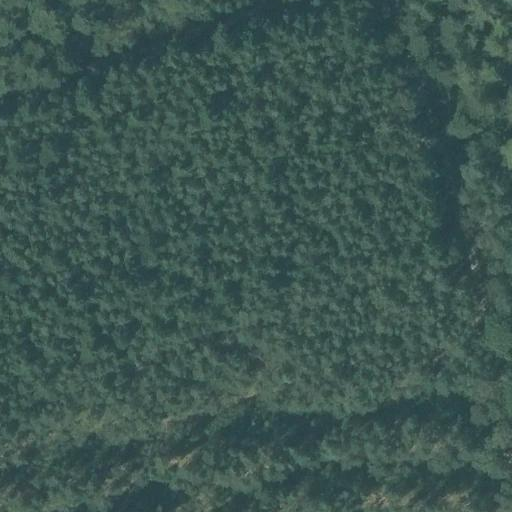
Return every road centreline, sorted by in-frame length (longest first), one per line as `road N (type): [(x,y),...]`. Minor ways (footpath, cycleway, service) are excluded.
road 1 (track): [(0,424),(288,291),(479,265)]
road 2 (track): [(511,420),(479,265),(397,0)]
